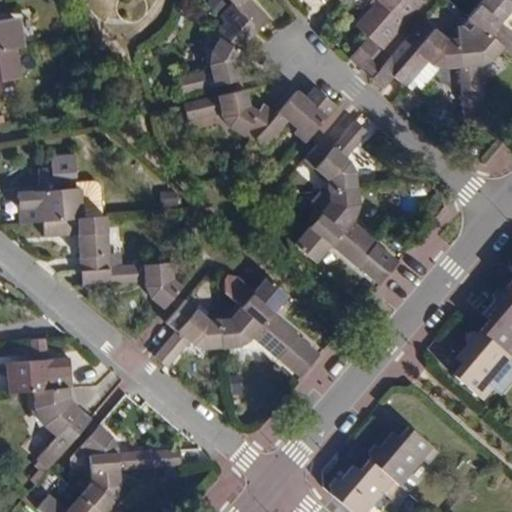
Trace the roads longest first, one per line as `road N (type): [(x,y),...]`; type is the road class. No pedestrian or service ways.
road 1 (residential): [(270,480),(0,248)]
road 2 (tertiary): [(270,480),(498,215)]
road 3 (residential): [(498,215),(332,69),(295,57)]
